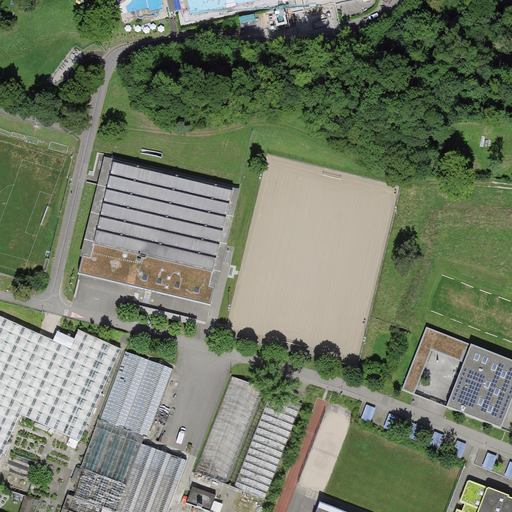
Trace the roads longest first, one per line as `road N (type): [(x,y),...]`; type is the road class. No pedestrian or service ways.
road 1 (residential): [(410,0),(354,25),(295,38),(186,36),(113,54),(48,307)]
road 2 (residential): [(511,449),(348,386),(48,307)]
